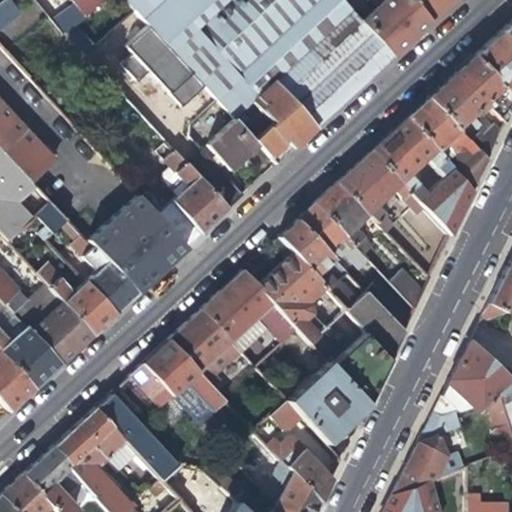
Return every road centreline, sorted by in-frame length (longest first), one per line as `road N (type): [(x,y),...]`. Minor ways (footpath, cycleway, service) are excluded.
road 1 (tertiary): [(493,0),(0,462)]
road 2 (tertiary): [(346,511),(511,177)]
